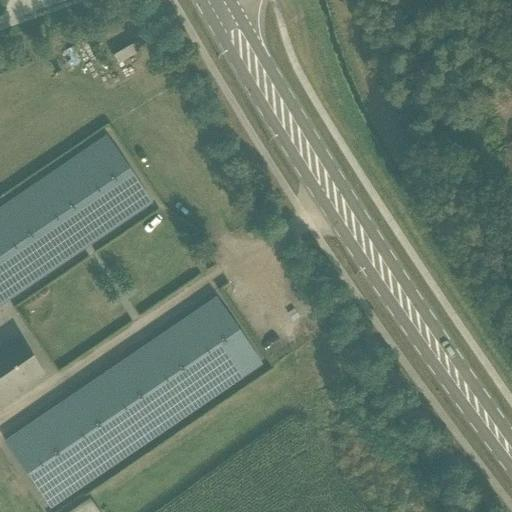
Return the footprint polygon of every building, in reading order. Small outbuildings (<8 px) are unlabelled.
[(134,45),(113,57),(118,65),(139,53),(134,45)] [(147,214),(154,209),(109,143),(101,148),(104,152),(75,172),(72,168),(60,176),(63,180),(33,200),(30,196),(18,204),(21,209),(0,222),(0,307),(19,295),(22,299),(34,291),(31,286),(60,266),(63,271),(76,262),(73,258),(102,238),(105,242),(117,234),(114,230),(144,210),(147,214)] [(15,442),(12,437),(3,443),(50,511),(58,505),(55,501),(84,481),(87,485),(99,477),(96,472),(126,452),(129,457),(141,448),(138,444),(168,424),(170,428),(183,420),(180,416),(209,396),(212,400),(224,392),(221,387),(251,367),(254,372),(262,366),(216,298),(208,304),(211,308),(181,328),(178,324),(166,332),(169,337),(140,357),(137,352),(124,361),(127,365),(98,385),(95,381),(83,389),(86,393),(56,413),(53,409),(41,417),(44,422),(15,442)] [(0,404),(42,375),(21,344),(0,358),(0,404)] [(77,511),(97,511),(93,503),(77,511)]
